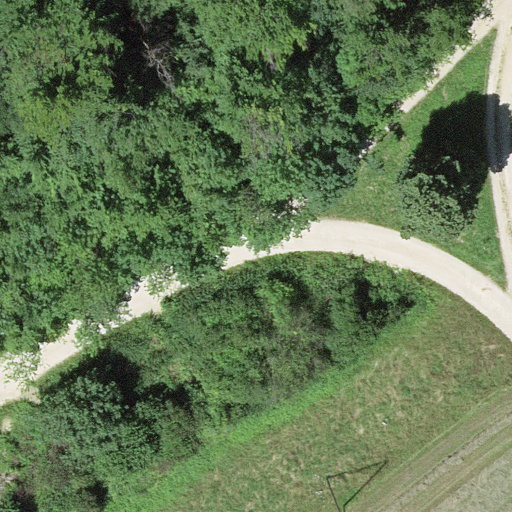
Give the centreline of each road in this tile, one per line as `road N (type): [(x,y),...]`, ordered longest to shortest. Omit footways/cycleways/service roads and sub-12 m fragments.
road 1 (track): [(246,230),(503,0)]
road 2 (track): [(246,230),(350,231),(400,244),(511,314)]
road 3 (track): [(0,377),(246,230)]
road 4 (track): [(511,51),(504,102),(511,223)]
